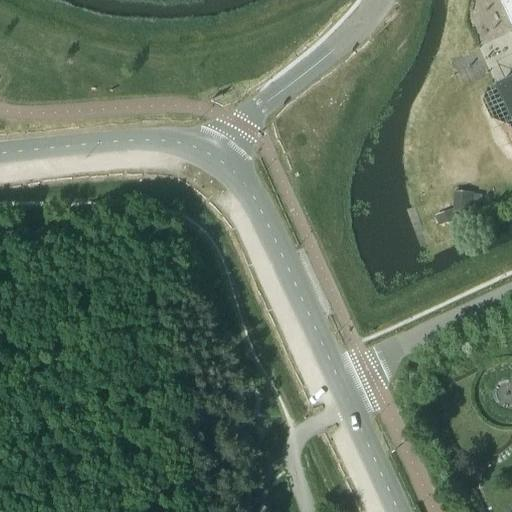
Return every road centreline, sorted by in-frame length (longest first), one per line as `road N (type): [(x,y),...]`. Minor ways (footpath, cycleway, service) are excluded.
road 1 (unclassified): [(0,153),(141,140),(180,143),(216,158),(252,197),(336,379)]
road 2 (unclassified): [(336,379),(511,296)]
road 3 (unclassified): [(336,379),(397,511)]
